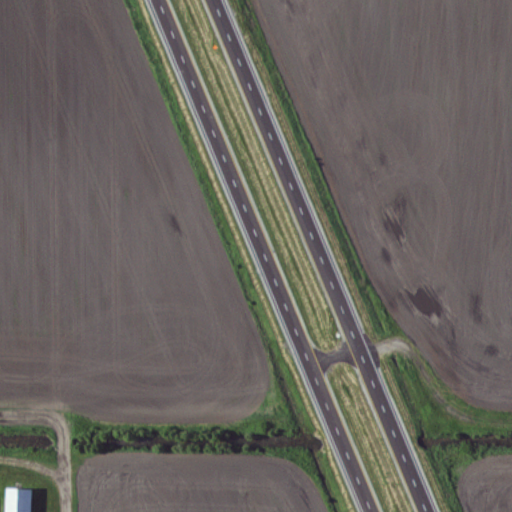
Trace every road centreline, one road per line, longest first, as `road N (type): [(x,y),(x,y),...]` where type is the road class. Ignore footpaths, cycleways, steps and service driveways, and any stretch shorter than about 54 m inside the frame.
road 1 (trunk): [(159,0),(377,511)]
road 2 (trunk): [(439,511),(223,0)]
